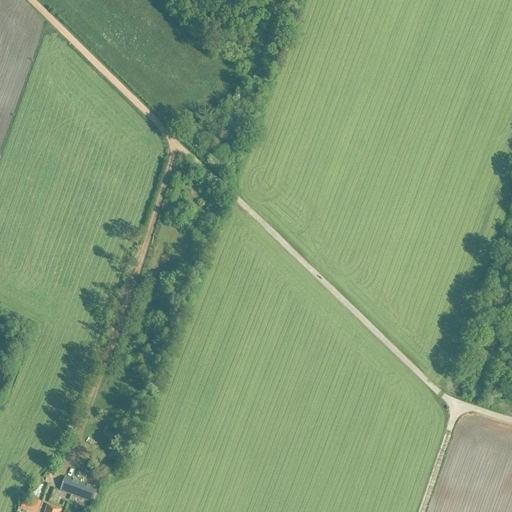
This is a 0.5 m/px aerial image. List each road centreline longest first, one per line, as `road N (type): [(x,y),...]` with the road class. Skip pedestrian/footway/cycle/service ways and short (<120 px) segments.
road 1 (track): [(511,421),(439,395),(30,0)]
road 2 (track): [(170,140),(170,161),(68,460)]
